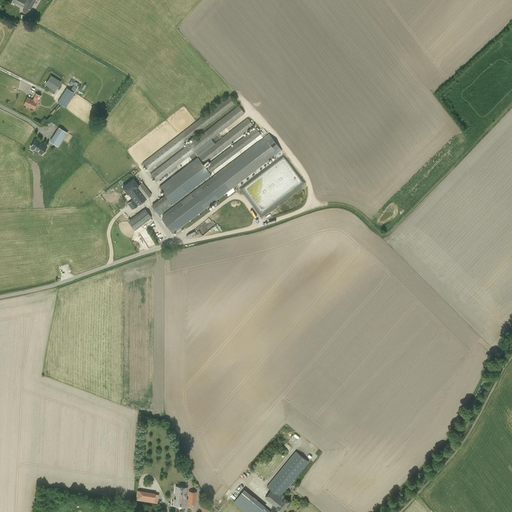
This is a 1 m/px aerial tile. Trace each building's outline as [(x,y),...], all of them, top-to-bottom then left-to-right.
[(25,0),(26,0),(25,0),(12,0),(12,1),(22,7),(22,6),(24,7),(22,11),(28,14),(32,7),(35,0),(25,0)] [(35,20),(30,17),(29,18),(24,15),(23,18),(28,20),(28,21),(34,24),(34,22),(35,23),(36,21),(35,21),(35,20)] [(51,76),(47,82),(51,84),(50,87),(55,90),(60,82),(51,76)] [(66,88),(57,102),(65,107),(74,93),(66,88)] [(36,93),(34,96),(33,100),(27,97),(24,104),(27,106),(25,109),(29,111),(31,107),(33,109),(36,102),(38,102),(39,99),(41,96),(36,93)] [(148,171),(236,103),(230,95),(142,163),(148,171)] [(187,145),(178,152),(150,174),(156,182),(184,160),(193,153),(244,113),(238,105),(187,145)] [(247,118),(197,157),(160,186),(166,194),(151,205),(157,213),(174,201),(181,195),(210,173),(260,133),(247,118)] [(58,147),(67,133),(59,127),(49,141),(58,147)] [(162,215),(162,219),(166,224),(173,233),(281,150),(269,134),(263,138),(204,183),(180,201),(162,215)] [(42,155),(47,146),(35,138),(30,147),(42,155)] [(142,182),(138,186),(135,182),(124,191),(128,195),(130,198),(131,197),(133,199),(125,205),(130,212),(136,208),(135,207),(152,195),(142,182)] [(135,230),(152,218),(145,209),(128,221),(135,230)] [(267,487),(271,491),(265,498),(277,508),(281,511),(289,502),(282,496),(282,497),(281,496),(309,462),(296,451),(267,487)] [(174,506),(185,507),(186,503),(188,503),(188,504),(195,504),(196,492),(189,491),(188,499),(186,498),(187,487),(176,486),(175,495),(176,495),(176,499),(174,499),(174,506)] [(137,491),(136,499),(157,503),(158,497),(154,497),(155,494),(137,491)] [(252,495),(241,508),(245,511),(270,511),(271,511),(265,507),(266,506),(252,495)]
